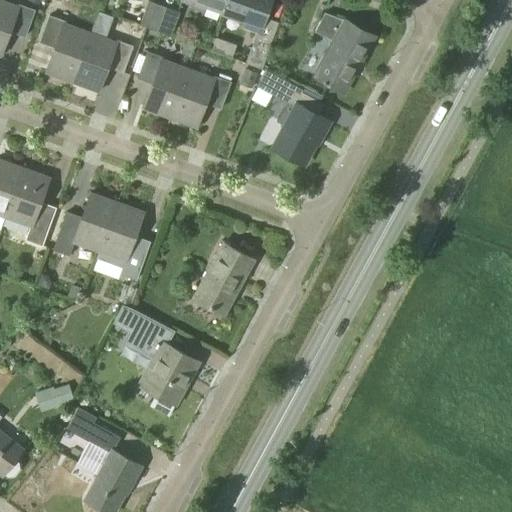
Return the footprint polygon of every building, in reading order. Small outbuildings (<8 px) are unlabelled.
[(0,0),(0,54),(0,55),(11,26),(26,32),(35,10),(18,4),(17,7),(0,0)] [(221,14),(226,0),(183,0),(204,8),(205,6),(221,12),(221,13),(221,14)] [(226,0),(221,14),(245,22),(246,20),(262,26),(271,0),(226,0)] [(148,1),(139,24),(155,30),(164,7),(148,1)] [(164,7),(155,30),(171,36),(179,12),(164,7)] [(40,37),(56,43),(46,72),(72,81),(90,34),(64,24),(65,22),(48,15),(40,37)] [(344,19),(343,21),(324,15),(323,16),(315,32),(332,41),(313,76),(344,92),(375,36),(344,19)] [(98,91),(109,62),(124,68),(133,46),(116,40),(115,43),(90,34),(72,81),(98,91)] [(215,38),(211,51),(218,53),(222,40),(215,38)] [(254,40),(245,64),(261,69),(270,46),(268,45),(257,41),(254,40)] [(138,73),(154,79),(144,107),(169,117),(188,69),(162,60),(163,57),(146,51),(138,73)] [(283,125),(271,148),(304,166),(316,144),(318,145),(330,122),(314,113),(320,102),(286,84),(289,80),(265,68),(258,81),(272,88),(273,95),(278,97),(277,98),(293,106),(289,115),(282,111),(276,122),(283,125)] [(196,126),(207,98),(222,104),(230,82),(214,76),(213,79),(188,69),(169,117),(196,126)] [(251,88),(256,73),(245,69),(239,84),(251,88)] [(0,214),(5,216),(22,169),(0,160),(0,214)] [(22,169),(5,216),(30,225),(24,240),(41,246),(53,214),(38,208),(49,178),(22,169)] [(63,218),(51,250),(68,256),(74,241),(99,251),(117,203),(91,193),(80,224),(63,218)] [(99,251),(97,258),(122,267),(119,274),(136,280),(147,248),(132,242),(143,212),(117,203),(99,251)] [(222,317),(253,260),(223,244),(192,301),(222,317)] [(51,282),(47,276),(41,273),(36,285),(48,290),(51,282)] [(121,327),(143,332),(147,317),(125,311),(121,327)] [(176,407),(200,361),(160,340),(136,385),(154,395),(148,406),(168,416),(174,405),(176,407)] [(40,412),(59,406),(58,404),(73,399),(68,384),(53,389),(52,387),(34,393),(40,412)] [(13,476),(19,468),(18,462),(14,459),(22,449),(0,431),(0,417),(1,417),(0,416),(0,473),(2,475),(2,474),(7,477),(13,476)] [(81,434),(88,421),(79,416),(72,429),(81,434)] [(92,422),(83,439),(109,453),(84,500),(106,511),(113,511),(131,481),(132,482),(141,466),(112,450),(119,437),(92,422)]
